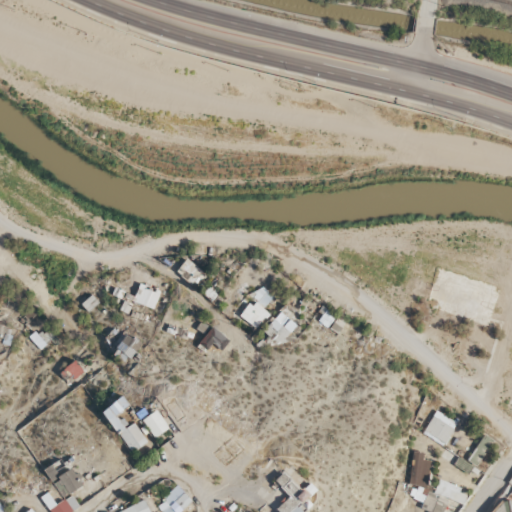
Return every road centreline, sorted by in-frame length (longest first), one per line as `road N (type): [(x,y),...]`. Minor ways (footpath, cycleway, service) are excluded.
road 1 (residential): [(511,428),(346,288),(278,247),(193,235),(104,258),(72,252),(0,215)]
road 2 (primary): [(87,0),(233,51),(511,124)]
road 3 (primary): [(511,98),(152,0)]
road 4 (residential): [(264,346),(136,251)]
